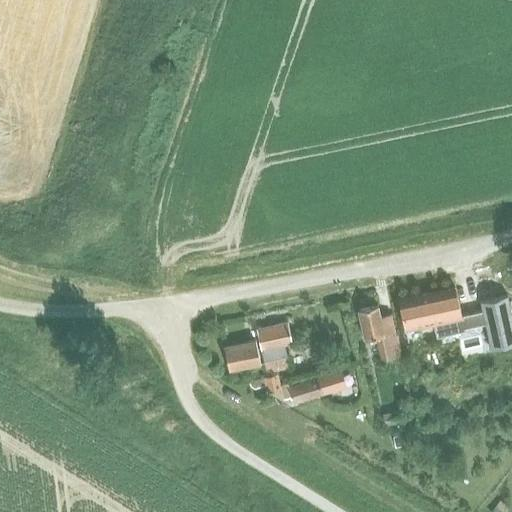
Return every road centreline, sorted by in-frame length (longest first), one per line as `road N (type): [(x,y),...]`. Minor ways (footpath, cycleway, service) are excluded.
road 1 (residential): [(166,302),(511,235)]
road 2 (unclassified): [(333,511),(186,406),(166,302)]
road 3 (unclassified): [(166,302),(88,310),(0,305)]
